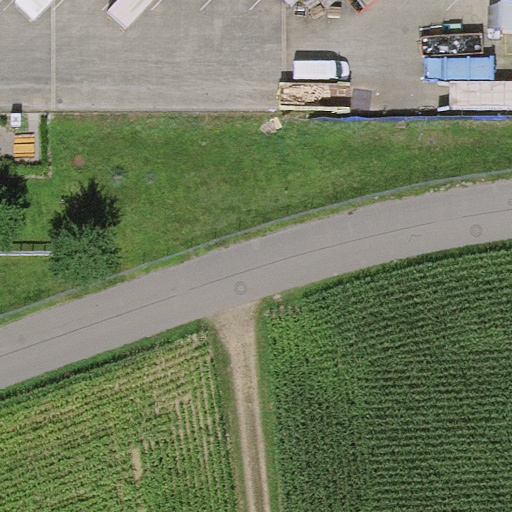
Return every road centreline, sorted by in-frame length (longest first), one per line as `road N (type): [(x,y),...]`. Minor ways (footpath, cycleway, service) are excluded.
road 1 (unclassified): [(0,361),(222,270),(511,207)]
road 2 (track): [(252,511),(222,270)]
